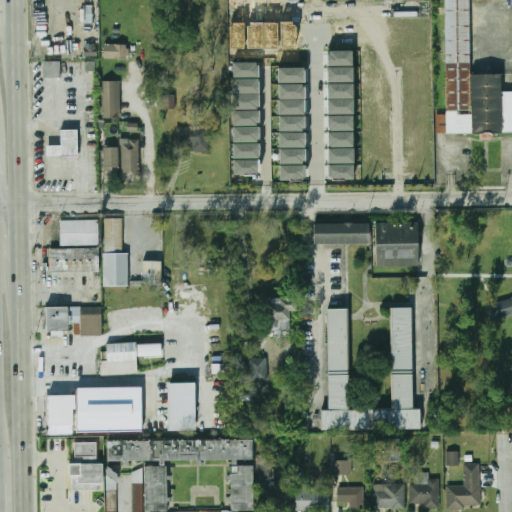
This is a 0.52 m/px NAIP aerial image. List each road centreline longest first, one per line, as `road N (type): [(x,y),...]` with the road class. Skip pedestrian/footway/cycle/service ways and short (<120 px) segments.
road 1 (tertiary): [(511,200),(0,205)]
road 2 (primary): [(25,511),(20,265)]
road 3 (primary): [(19,205),(17,24)]
